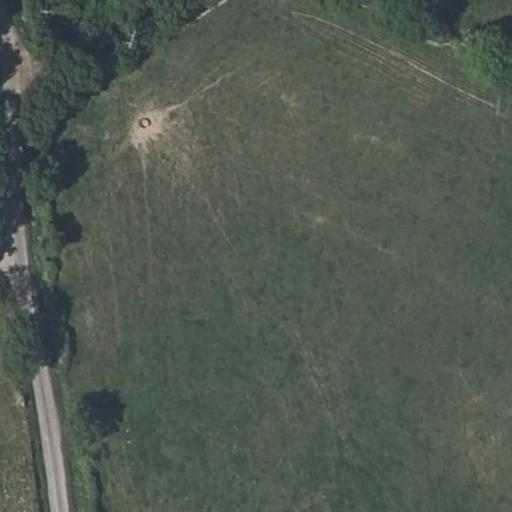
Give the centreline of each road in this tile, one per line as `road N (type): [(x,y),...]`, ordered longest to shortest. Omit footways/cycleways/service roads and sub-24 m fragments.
road 1 (unclassified): [(0,18),(14,74),(22,254),(64,511)]
road 2 (track): [(172,0),(82,73),(14,74)]
